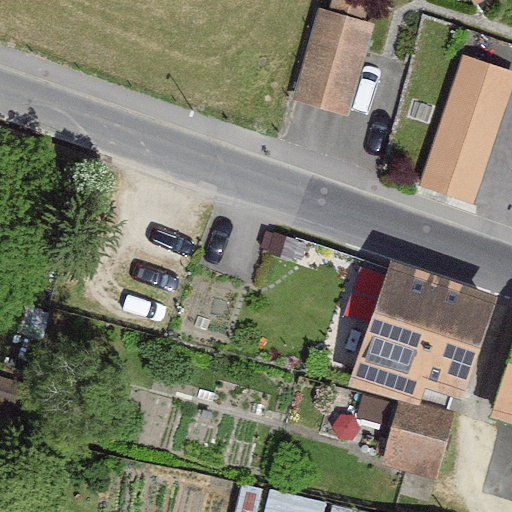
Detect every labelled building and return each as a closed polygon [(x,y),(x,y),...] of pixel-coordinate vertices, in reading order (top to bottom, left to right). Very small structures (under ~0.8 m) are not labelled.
[(466,0),(474,14),(500,0),(466,0)] [(298,105),(351,118),(373,29),(320,16),(298,105)] [(511,61),(465,46),(423,181),(479,198),(511,94),(511,61)] [(468,406),(500,302),(398,264),(352,396),(423,417),(430,394),(468,406)] [(511,431),(511,371),(495,427),(511,431)] [(384,469),(444,489),(462,435),(402,415),(384,469)]
